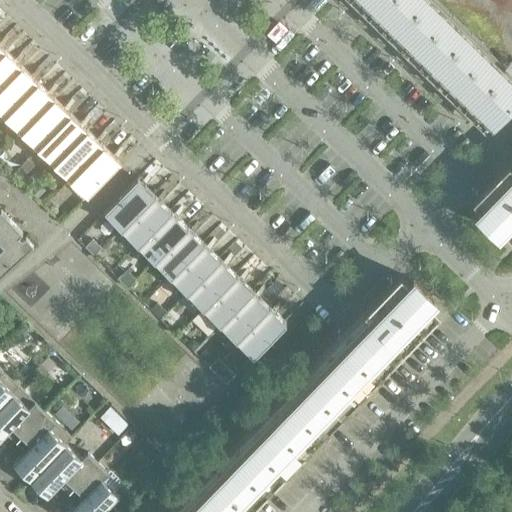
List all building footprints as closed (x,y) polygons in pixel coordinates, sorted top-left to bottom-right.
[(326,0),(310,0),(305,5),(314,13),(326,0)] [(511,0),(354,0),(486,128),(511,101),(511,0)] [(0,85),(22,64),(5,48),(0,53),(0,85)] [(0,108),(5,113),(38,79),(22,64),(0,85),(0,108)] [(22,129),(55,95),(38,79),(5,113),(22,129)] [(38,145),(71,111),(55,95),(22,129),(38,145)] [(55,161),(87,127),(71,111),(38,145),(55,161)] [(71,177),(104,143),(87,127),(55,161),(71,177)] [(83,198),(121,159),(104,143),(71,177),(66,182),(83,198)] [(479,205),(505,230),(511,222),(511,156),(502,167),(479,190),(486,197),(479,205)] [(121,226),(154,192),(137,176),(104,209),(121,226)] [(138,242),(170,208),(154,192),(121,226),(138,242)] [(0,223),(8,216),(1,208),(0,208),(0,223)] [(154,258),(187,224),(170,208),(138,242),(154,258)] [(11,219),(8,216),(0,223),(0,274),(33,243),(26,235),(21,239),(18,235),(22,231),(11,219)] [(171,274),(203,240),(187,224),(154,258),(171,274)] [(187,290),(220,256),(203,240),(171,274),(187,290)] [(203,306),(236,272),(220,256),(187,290),(203,306)] [(220,322),(253,288),(236,272),(203,306),(220,322)] [(244,511),(433,318),(425,311),(433,304),(407,279),(400,287),(393,280),(167,511),(244,511)] [(236,337),(269,304),(253,288),(220,322),(236,337)] [(286,320),(269,304),(236,337),(253,354),(286,320)] [(216,353),(209,360),(228,376),(234,369),(216,353)] [(0,366),(0,403),(18,384),(0,366)] [(18,384),(0,403),(0,437),(6,431),(15,440),(45,409),(18,384)] [(119,429),(128,419),(110,403),(101,413),(119,429)] [(45,409),(15,440),(25,449),(13,461),(30,477),(65,441),(63,439),(69,433),(45,409)] [(65,441),(30,477),(48,494),(59,482),(68,491),(98,460),(84,447),(78,454),(65,441)] [(98,460),(68,491),(77,500),(66,511),(100,511),(119,493),(102,477),(108,470),(98,460)]
